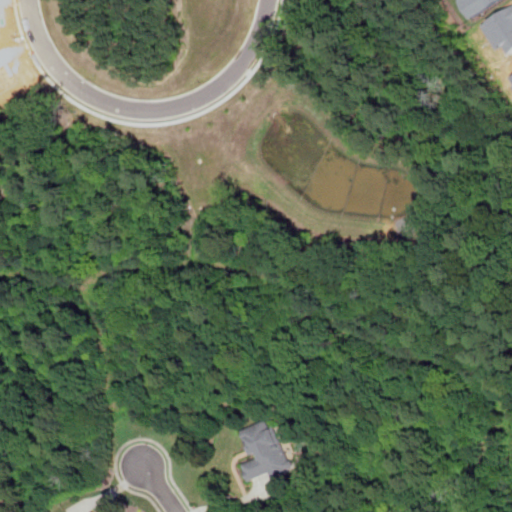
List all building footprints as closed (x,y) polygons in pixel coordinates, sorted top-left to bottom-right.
[(202,0),(189,0),(178,17),(192,26),(186,35),(203,46),(210,36),(206,33),(212,25),(217,28),(225,15),(202,0)] [(463,0),(472,14),(493,0),(463,0)] [(511,49),(511,4),(486,20),(500,44),(507,41),(511,49)] [(294,33),(287,53),(282,51),(277,65),(319,80),(321,75),(314,73),(325,44),(294,33)] [(0,92),(19,82),(8,62),(12,60),(5,46),(0,48),(0,92)] [(79,143),(70,168),(80,172),(83,164),(99,169),(110,136),(98,132),(92,148),(79,143)] [(243,428),(253,454),(259,452),(261,457),(243,464),(250,481),(270,472),(274,482),(297,473),(277,425),(273,426),(269,418),(243,428)]
